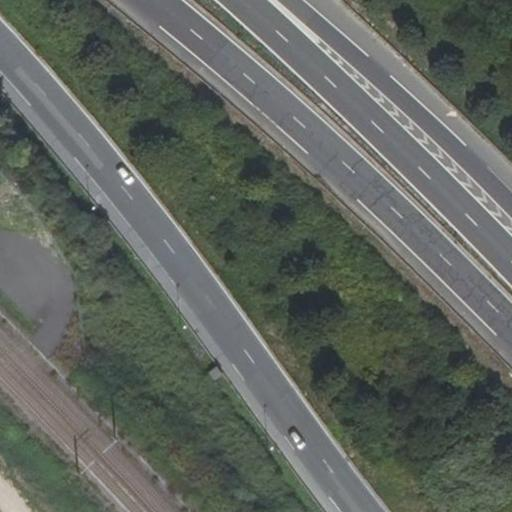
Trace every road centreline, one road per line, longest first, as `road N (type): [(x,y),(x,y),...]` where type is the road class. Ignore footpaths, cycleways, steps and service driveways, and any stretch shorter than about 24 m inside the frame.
road 1 (trunk): [(0,46),(158,235),(360,511)]
road 2 (trunk): [(149,0),(308,133),(511,325)]
road 3 (trunk): [(511,267),(236,0)]
road 4 (trunk): [(511,208),(285,0)]
